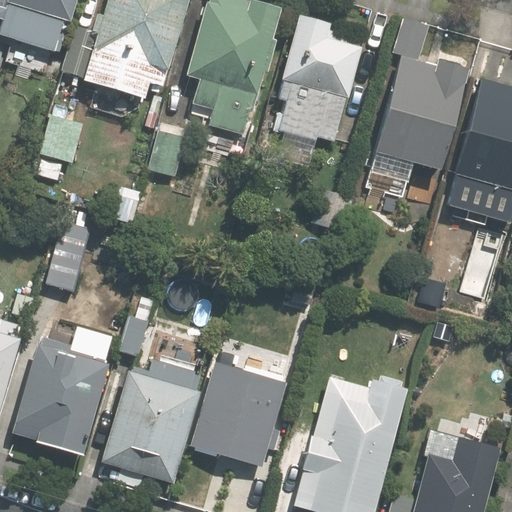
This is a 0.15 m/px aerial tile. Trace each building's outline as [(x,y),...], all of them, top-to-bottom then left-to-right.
[(0,0),(0,19),(17,25),(10,49),(52,62),(64,22),(68,23),(74,0),(0,0)] [(89,29),(74,25),(60,71),(82,78),(81,80),(142,98),(147,83),(159,87),(185,0),(105,0),(101,15),(94,13),(89,29)] [(277,9),(243,0),(203,0),(183,74),(196,78),(189,103),(210,109),(206,125),(239,134),(250,92),(255,93),(261,71),(265,72),(274,40),(269,39),(277,9)] [(329,23),(296,14),(278,80),(281,80),(276,99),(283,101),(280,113),(276,112),(271,129),(313,140),(314,137),(331,141),(343,98),(345,99),(362,37),(328,28),(329,23)] [(425,25),(400,18),(391,51),(415,58),(425,25)] [(432,64),(397,55),(370,152),(373,153),(364,186),(400,196),(409,162),(437,170),(465,67),(434,58),(432,64)] [(511,87),(479,77),(440,210),(506,229),(511,210),(511,87)] [(82,123),(49,113),(37,153),(70,163),(82,123)] [(183,137),(157,130),(147,168),(173,175),(183,137)] [(353,197),(317,187),(308,222),(343,231),(353,197)] [(133,192),(116,188),(106,224),(123,229),(133,192)] [(88,228),(60,220),(43,284),(85,294),(91,271),(78,268),(88,228)] [(442,289),(416,282),(410,301),(437,308),(442,289)] [(140,296),(134,316),(128,314),(117,350),(136,356),(153,300),(140,296)] [(0,398),(21,324),(0,318),(0,398)] [(449,326),(432,322),(426,350),(444,354),(449,326)] [(500,338),(477,331),(469,358),(492,365),(500,338)] [(111,355),(40,333),(9,432),(80,454),(111,355)] [(145,375),(125,369),(98,460),(170,482),(202,373),(150,358),(145,375)] [(247,370),(212,360),(187,444),(259,466),(286,375),(249,364),(247,370)] [(366,385),(327,375),(291,505),(317,511),(369,511),(404,387),(369,377),(366,385)] [(442,456),(425,452),(412,497),(392,491),(386,511),(479,511),(491,471),(487,470),(491,456),(445,444),(442,456)]
